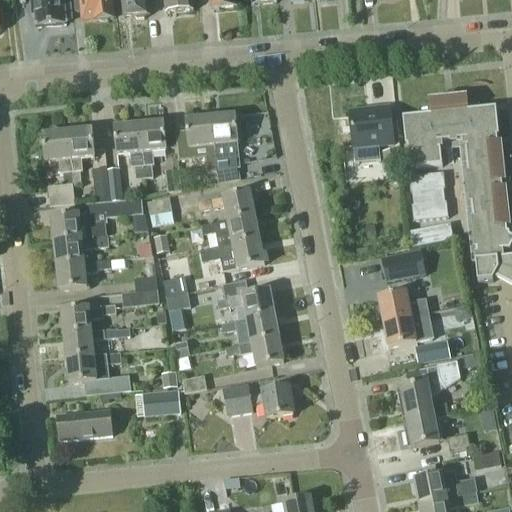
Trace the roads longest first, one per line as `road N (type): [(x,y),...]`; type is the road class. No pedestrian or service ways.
road 1 (residential): [(354,456),(278,62)]
road 2 (residential): [(35,487),(0,138)]
road 3 (residential): [(35,487),(354,456)]
road 4 (unclassified): [(0,89),(278,62)]
road 5 (unclassified): [(278,62),(510,38)]
